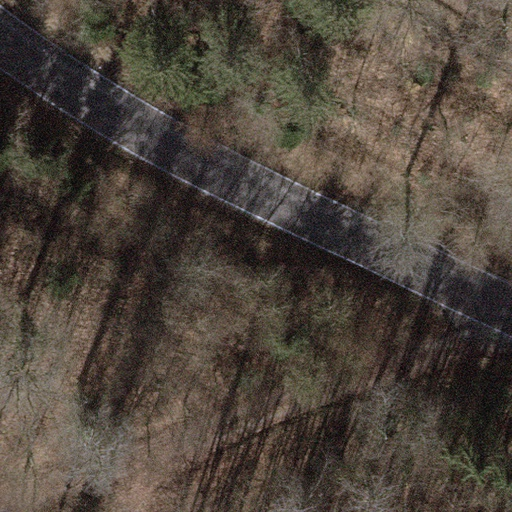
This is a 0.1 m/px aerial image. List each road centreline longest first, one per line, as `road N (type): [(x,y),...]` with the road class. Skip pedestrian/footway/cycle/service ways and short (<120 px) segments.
road 1 (tertiary): [(0,29),(133,121),(511,309)]
road 2 (track): [(511,341),(376,361),(195,444),(161,511)]
road 3 (track): [(195,444),(0,502)]
